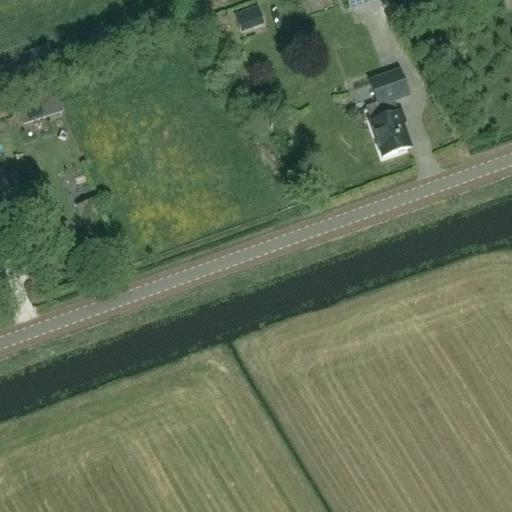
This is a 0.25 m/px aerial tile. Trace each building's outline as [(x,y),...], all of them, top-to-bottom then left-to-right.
[(350,0),(354,9),(379,0),(350,0)] [(248,36),(269,26),(262,12),(241,23),(248,36)] [(377,106),(367,109),(371,122),(370,123),(382,158),(409,149),(397,113),(397,114),(392,101),(407,96),(399,73),(369,83),(377,106)] [(16,107),(22,126),(61,114),(55,95),(16,107)] [(83,195),(91,212),(102,207),(94,190),(83,195)]
